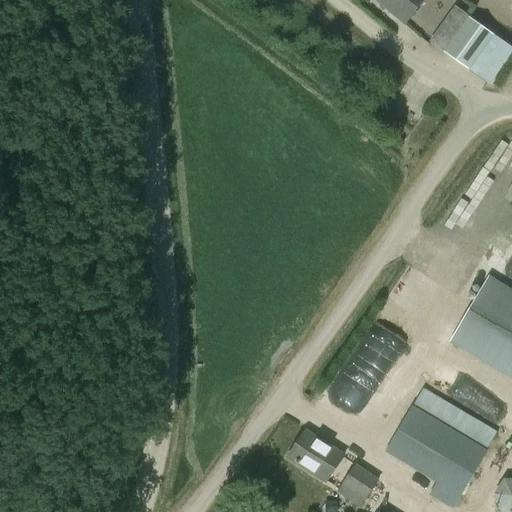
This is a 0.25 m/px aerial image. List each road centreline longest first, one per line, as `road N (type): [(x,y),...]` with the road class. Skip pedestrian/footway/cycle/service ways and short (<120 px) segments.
road 1 (unclassified): [(133,511),(148,320),(122,0)]
road 2 (unclassified): [(169,511),(456,120)]
road 3 (unclassified): [(456,120),(316,0)]
